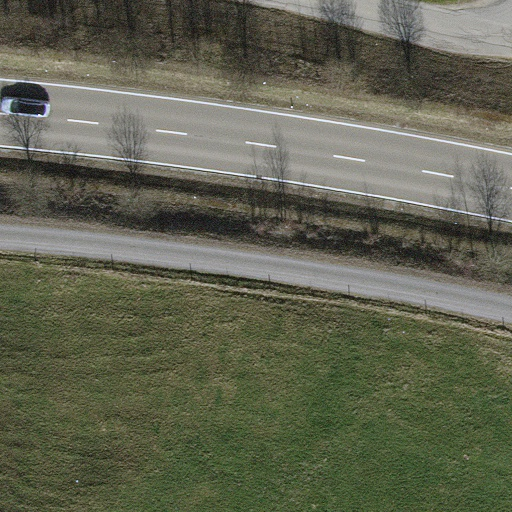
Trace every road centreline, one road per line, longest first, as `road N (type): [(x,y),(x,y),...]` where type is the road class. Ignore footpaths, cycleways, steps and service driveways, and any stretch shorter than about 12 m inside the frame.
road 1 (secondary): [(511,188),(272,145),(0,113)]
road 2 (track): [(511,309),(348,278),(0,237)]
